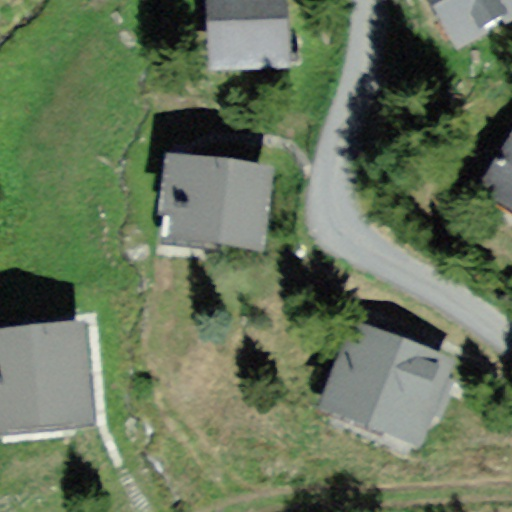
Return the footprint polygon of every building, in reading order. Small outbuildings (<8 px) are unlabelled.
[(217,0),(221,63),(297,60),(296,35),(279,35),(278,0),(217,0)] [(511,0),(443,0),(465,38),(511,11),(511,0)] [(511,150),(511,124),(500,143),(511,150)] [(511,150),(490,186),(511,199),(511,150)] [(261,178),(171,165),(169,205),(180,207),(177,230),(253,240),(261,178)] [(375,344),(360,338),(334,404),(410,434),(436,368),(422,362),(412,358),(418,342),(382,328),(375,344)] [(71,334),(0,340),(0,421),(79,414),(71,334)] [(428,346),(418,342),(412,358),(422,362),(428,346)]
